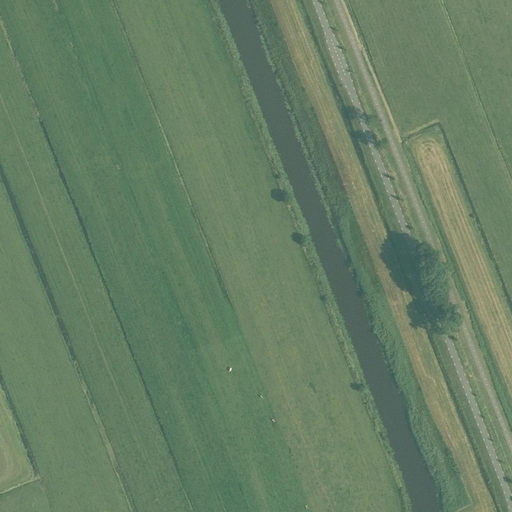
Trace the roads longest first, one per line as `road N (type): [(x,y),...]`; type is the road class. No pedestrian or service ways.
road 1 (track): [(486,511),(286,0)]
road 2 (unclassified): [(511,509),(313,0)]
